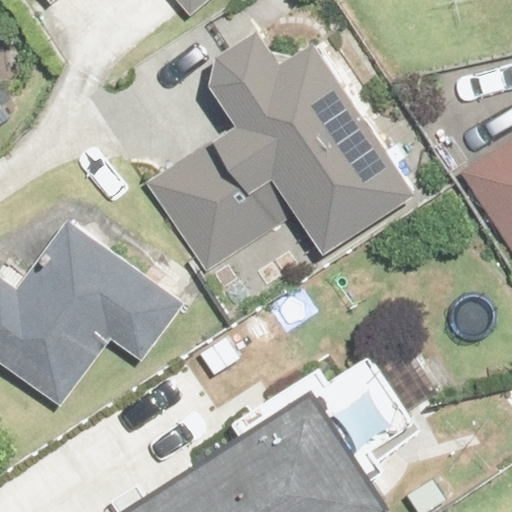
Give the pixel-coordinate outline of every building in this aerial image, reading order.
[(213,0),(51,0),(55,6),(62,0),(179,0),(192,16),(213,0)] [(424,196),(312,8),(214,66),(250,127),(154,184),(234,317),(331,259),(328,253),(424,196)] [(0,124),(17,113),(0,86),(0,124)] [(511,145),(464,178),(511,248),(511,145)] [(145,370),(195,295),(55,202),(0,284),(0,360),(71,408),(111,348),(145,370)] [(420,424),(374,355),(338,379),(329,364),(227,431),(237,446),(137,511),(397,511),(400,510),(366,460),(420,424)]
